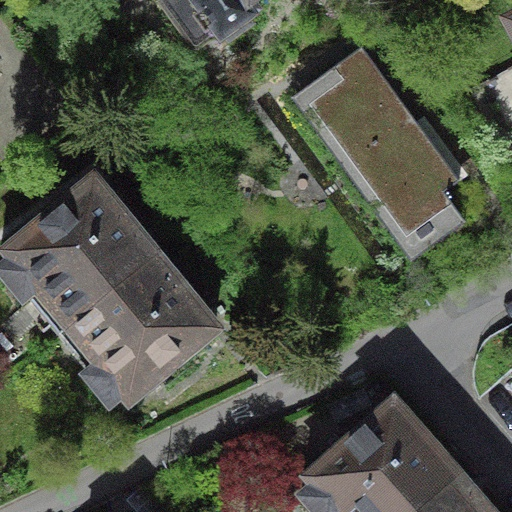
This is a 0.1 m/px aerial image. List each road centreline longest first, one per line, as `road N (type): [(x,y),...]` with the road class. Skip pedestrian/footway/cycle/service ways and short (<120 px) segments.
road 1 (residential): [(422,337),(377,347),(36,511)]
road 2 (residential): [(511,468),(451,398),(422,337)]
